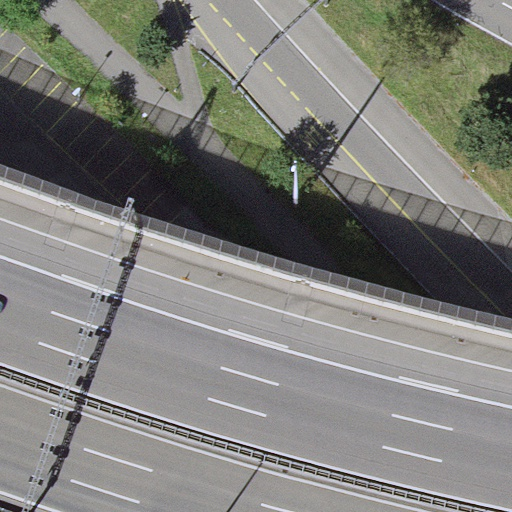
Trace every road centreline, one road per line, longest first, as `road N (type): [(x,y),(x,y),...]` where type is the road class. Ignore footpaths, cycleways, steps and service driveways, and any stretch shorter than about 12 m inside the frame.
road 1 (motorway): [(511,458),(221,384),(0,309)]
road 2 (primary): [(215,0),(511,321)]
road 3 (motorway): [(0,437),(232,511)]
